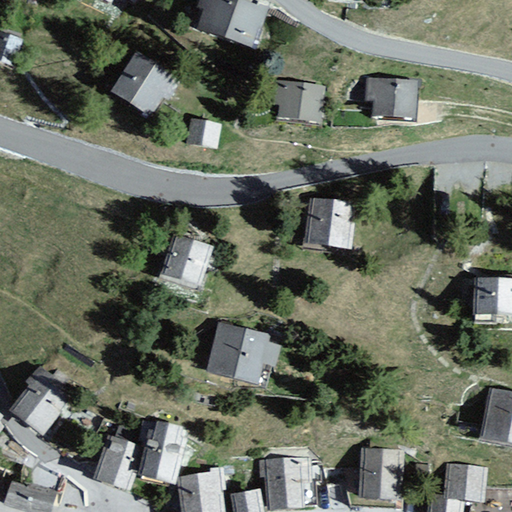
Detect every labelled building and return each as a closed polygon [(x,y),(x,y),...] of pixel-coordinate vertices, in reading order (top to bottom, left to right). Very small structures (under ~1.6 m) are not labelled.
[(71,0),(114,17),(121,0),(71,0)] [(268,11),(234,0),(178,0),(167,34),(251,61),(268,11)] [(14,44),(0,40),(0,76),(3,78),(14,44)] [(112,51),(83,96),(127,125),(157,80),(112,51)] [(406,88),(346,75),(337,116),(397,130),(406,88)] [(308,87),(257,76),(248,119),(298,130),(308,87)] [(207,131),(170,120),(160,154),(197,164),(207,131)] [(349,208),(296,202),(284,251),(334,256),(349,208)] [(155,244),(139,280),(182,297),(199,260),(155,244)] [(498,285),(447,286),(442,325),(494,324),(498,285)] [(249,342),(202,325),(182,379),(229,396),(249,342)] [(33,384),(14,408),(45,428),(67,397),(59,392),(66,383),(40,366),(29,380),(33,384)] [(511,396),(472,386),(457,445),(511,459),(511,396)] [(131,423),(111,483),(147,496),(168,436),(131,423)] [(348,447),(336,505),(371,511),(385,511),(397,458),(348,447)] [(464,511),(466,500),(485,502),(489,463),(448,459),(445,493),(432,491),(430,511),(464,511)] [(250,462),(247,511),(283,511),(285,485),(302,486),(303,465),(250,462)] [(0,468),(0,499),(31,511),(41,511),(46,499),(11,485),(16,475),(0,468)] [(205,511),(205,480),(160,481),(160,511),(205,511)] [(241,511),(240,500),(215,502),(215,511),(241,511)]
